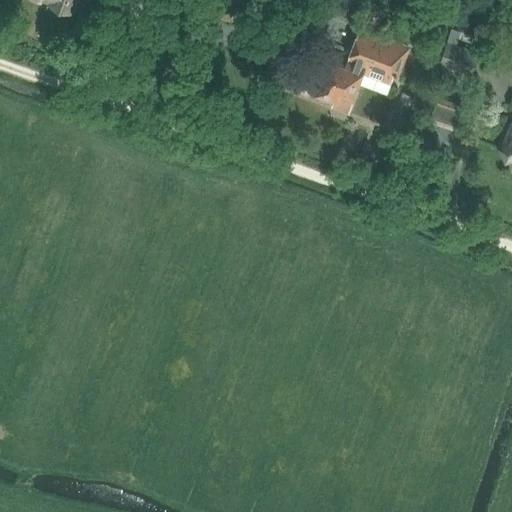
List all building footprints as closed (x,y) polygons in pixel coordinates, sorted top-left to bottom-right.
[(44,0),(72,10),(76,0),(44,0)] [(240,0),(208,0),(204,13),(231,23),(240,0)] [(320,57),(315,72),(308,90),(334,100),(331,107),(348,113),(365,66),(397,78),(409,47),(360,29),(346,67),(320,57)] [(439,66),(471,77),(481,56),(447,43),(439,66)] [(428,122),(452,131),(461,105),(437,97),(428,122)] [(511,122),(511,123),(500,151),(505,162),(511,159),(511,122)]
